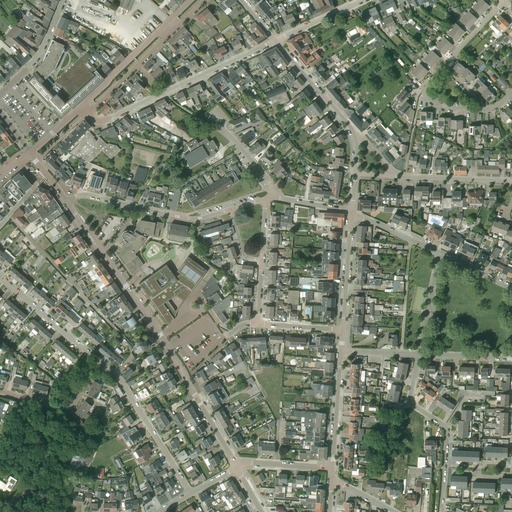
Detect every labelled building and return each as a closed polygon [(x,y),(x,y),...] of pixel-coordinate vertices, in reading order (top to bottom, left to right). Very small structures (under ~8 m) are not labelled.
[(51,11),(53,12),(56,5),(51,2),(50,4),(47,1),(47,2),(42,0),(35,0),(35,1),(40,3),(39,5),(47,11),(48,11),(49,8),(51,11)] [(120,0),(118,6),(116,12),(123,15),(126,10),(129,11),(133,0),(136,0),(140,2),(140,0),(120,0)] [(178,5),(172,0),(164,0),(158,7),(166,14),(169,11),(164,6),(168,2),(170,3),(167,6),(172,11),(178,5)] [(235,0),(224,0),(220,4),(218,6),(224,12),(235,0)] [(315,17),(313,13),(310,7),(306,0),(304,0),(302,2),(306,9),(303,10),(305,14),(307,13),(311,20),(315,17)] [(323,14),(316,0),(311,0),(316,11),(313,13),(315,17),(323,14)] [(316,0),(323,14),(330,10),(335,8),(333,3),(333,2),(332,2),(331,0),(324,0),(327,5),(325,6),(321,0),(316,0)] [(397,9),(392,0),(391,0),(386,2),(389,8),(391,12),(397,9)] [(405,12),(403,7),(405,6),(403,2),(406,0),(398,0),(401,5),(399,6),(402,13),(405,12)] [(490,6),(483,0),(479,0),(480,0),(477,3),(485,11),(490,6)] [(270,9),(266,4),(264,2),(262,3),(256,8),(263,16),(270,11),(269,10),(270,9)] [(387,14),(386,10),(389,8),(386,2),(380,5),(385,16),(387,14)] [(285,10),(282,3),(277,6),(276,5),(270,9),(269,10),(270,11),(263,16),(268,22),(273,17),(274,16),(280,13),(285,10)] [(485,11),(477,3),(473,8),(481,15),(485,11)] [(381,20),(375,7),(369,10),(372,17),(374,20),(374,21),(377,20),(378,22),(381,20)] [(49,21),(53,12),(51,11),(49,8),(48,11),(47,11),(44,17),(49,21)] [(218,21),(207,8),(201,13),(212,26),(218,21)] [(296,20),(292,13),(287,16),(285,11),(286,11),(285,10),(280,13),(285,23),(288,22),(289,24),(296,20)] [(374,20),(372,17),(369,10),(363,13),(367,24),(370,22),(374,20)] [(44,17),(42,20),(39,19),(35,16),(28,11),(25,15),(25,16),(36,24),(46,29),(49,21),(44,17)] [(477,19),(469,11),(465,16),(473,24),(477,19)] [(212,26),(201,13),(196,17),(201,23),(203,22),(207,25),(204,28),(205,29),(203,31),(209,38),(217,32),(212,26)] [(285,23),(280,13),(274,16),(276,21),(274,22),(277,29),(284,26),(283,25),(285,23)] [(36,24),(25,16),(23,20),(32,26),(31,29),(36,32),(35,34),(37,35),(42,37),(46,29),(36,24)] [(384,20),(388,27),(388,29),(395,35),(397,32),(395,30),(399,28),(396,26),(395,24),(392,16),(384,20)] [(473,24),(465,16),(460,21),(468,28),(473,24)] [(496,29),(505,20),(500,16),(495,21),(492,25),(496,29)] [(76,30),(79,25),(61,17),(56,27),(57,27),(68,32),(68,33),(70,29),(76,31),(77,32),(78,31),(76,30)] [(24,28),(26,23),(19,18),(16,25),(24,28)] [(237,29),(242,24),(239,20),(234,25),(237,29)] [(505,30),(510,25),(505,20),(496,29),(494,31),(497,34),(499,32),(500,33),(500,32),(502,33),(504,30),(505,30)] [(261,29),(255,22),(250,27),(252,30),(255,34),(256,33),(257,32),(261,29)] [(465,32),(457,24),(455,23),(453,25),(455,26),(452,29),(461,37),(465,32)] [(222,35),(233,26),(232,24),(220,32),(222,35)] [(23,39),(25,35),(27,32),(22,30),(22,29),(15,26),(11,29),(13,31),(18,34),(18,35),(23,39)] [(66,36),(67,33),(68,32),(57,27),(54,34),(58,36),(63,38),(61,41),(72,46),(73,43),(68,40),(69,38),(66,36)] [(177,35),(186,46),(187,47),(190,45),(187,41),(192,37),(184,27),(177,35)] [(382,40),(370,27),(368,29),(371,34),(374,38),(375,37),(375,38),(376,40),(376,39),(376,40),(379,42),(382,40)] [(461,37),(452,29),(448,34),(456,42),(461,37)] [(8,37),(7,38),(14,44),(22,51),(23,51),(26,48),(15,38),(18,35),(18,34),(13,31),(8,37)] [(37,48),(42,37),(37,35),(36,38),(34,40),(30,38),(33,33),(28,31),(27,32),(25,35),(23,39),(37,48)] [(254,47),(268,38),(263,32),(259,35),(259,36),(259,37),(256,39),(253,34),(251,36),(248,32),(247,31),(244,33),(245,35),(254,47)] [(297,43),(303,39),(306,43),(310,41),(305,33),(294,38),(286,42),(293,51),(300,47),(297,43)] [(499,44),(506,36),(504,33),(496,41),(499,44)] [(186,46),(177,35),(173,38),(177,42),(178,41),(182,46),(178,49),(174,44),(170,41),(166,44),(174,53),(176,55),(180,52),(181,53),(182,52),(182,53),(186,49),(184,48),(186,46)] [(242,47),(240,43),(242,42),(239,35),(235,38),(236,40),(231,43),(235,50),(242,47)] [(364,39),(363,37),(352,44),(353,46),(364,39)] [(453,45),(445,37),(440,42),(448,50),(453,45)] [(216,59),(221,56),(218,49),(217,47),(215,42),(213,38),(210,40),(213,46),(208,48),(209,50),(207,51),(211,59),(215,57),(216,59)] [(64,45),(52,40),(42,62),(38,66),(33,70),(35,72),(32,74),(34,76),(37,79),(39,77),(42,80),(53,70),(64,45)] [(315,48),(310,41),(306,43),(308,46),(301,50),(300,47),(293,51),(298,57),(307,51),(308,51),(311,50),(315,48)] [(444,55),(448,50),(440,42),(436,47),(444,55)] [(27,55),(24,52),(21,55),(17,50),(16,51),(12,46),(11,48),(10,49),(17,55),(15,57),(19,61),(23,66),(31,58),(27,55)] [(31,58),(35,52),(31,49),(27,46),(26,48),(23,51),(24,52),(27,55),(31,58)] [(227,54),(224,46),(218,49),(221,56),(227,54)] [(121,54),(124,51),(118,47),(116,49),(115,48),(111,51),(113,54),(121,62),(125,58),(121,54)] [(426,50),(422,47),(416,54),(419,57),(426,50)] [(269,66),(282,56),(276,48),(261,55),(266,62),(261,66),(262,69),(263,68),(267,67),(267,68),(269,66)] [(306,67),(315,59),(320,56),(323,53),(320,50),(317,52),(316,52),(308,59),(305,56),(308,54),(309,53),(308,51),(307,51),(298,57),(306,67)] [(440,58),(433,51),(432,50),(428,55),(436,63),(440,58)] [(157,54),(164,61),(166,59),(160,52),(157,54)] [(71,108),(103,78),(98,73),(95,76),(91,73),(95,69),(87,60),(90,57),(87,53),(49,88),(43,81),(42,80),(39,77),(37,79),(34,76),(28,81),(29,81),(29,82),(25,85),(57,120),(65,113),(69,110),(69,109),(71,108)] [(6,81),(14,73),(5,64),(7,61),(8,62),(11,58),(7,54),(0,61),(0,72),(5,80),(6,81)] [(121,62),(113,54),(109,58),(116,67),(121,62)] [(436,63),(428,55),(423,60),(432,68),(436,63)] [(105,63),(107,61),(106,60),(103,56),(99,60),(102,63),(96,68),(100,70),(101,69),(107,75),(112,71),(105,63)] [(289,64),(282,56),(269,66),(267,68),(267,67),(267,68),(273,78),(275,77),(279,75),(274,67),(281,62),(285,67),(289,64)] [(163,63),(160,59),(158,57),(155,60),(153,57),(151,59),(143,67),(147,71),(150,68),(154,72),(158,67),(163,63)] [(20,68),(12,58),(11,58),(8,62),(7,61),(5,64),(14,73),(20,68)] [(396,72),(400,69),(391,58),(387,61),(396,72)] [(193,71),(199,68),(195,60),(189,63),(187,59),(182,62),(186,67),(187,68),(190,67),(193,71)] [(499,62),(497,59),(490,64),(494,69),(496,67),(495,65),(499,62)] [(326,74),(325,73),(323,71),(325,70),(325,69),(331,64),(328,60),(313,72),(319,79),(326,74)] [(456,71),(462,65),(458,61),(451,67),(456,71)] [(154,79),(165,68),(163,66),(165,64),(164,62),(163,63),(158,67),(154,72),(151,75),(154,79)] [(179,79),(186,76),(182,68),(186,67),(182,62),(179,65),(181,67),(175,69),(177,72),(176,73),(177,74),(179,79)] [(336,79),(333,75),(335,73),(333,70),(337,67),(341,64),(339,62),(335,65),(325,73),(326,74),(319,79),(323,84),(326,87),(336,79)] [(428,71),(420,63),(416,68),(424,76),(428,71)] [(466,69),(462,65),(456,71),(460,75),(461,75),(466,69)] [(253,80),(241,66),(235,71),(239,76),(242,73),(244,76),(246,78),(243,81),(246,84),(248,87),(250,86),(248,83),(253,80)] [(424,76),(416,68),(411,73),(419,81),(424,76)] [(465,79),(471,72),(467,68),(466,69),(461,75),(465,79)] [(295,80),(293,78),(296,75),(292,69),(280,79),(285,85),(288,83),(289,85),(295,80)] [(234,87),(242,80),(239,76),(235,71),(234,70),(230,73),(230,74),(228,75),(229,77),(227,79),(234,87)] [(474,82),(476,79),(474,78),(476,76),(471,72),(465,79),(470,83),(472,80),(474,82)] [(234,87),(227,79),(222,73),(212,78),(215,83),(216,84),(221,81),(224,85),(220,87),(219,85),(217,86),(224,94),(233,87),(234,87)] [(140,93),(144,89),(141,85),(144,83),(136,74),(133,77),(137,80),(132,85),(140,93)] [(340,76),(336,79),(326,87),(324,88),(328,92),(332,89),(339,83),(341,86),(346,83),(340,76)] [(299,88),(304,84),(298,77),(295,80),(289,85),(288,83),(285,85),(284,85),(288,90),(289,90),(292,87),(296,85),(299,88)] [(508,85),(500,77),(497,80),(504,88),(508,85)] [(224,94),(217,86),(216,84),(215,83),(212,78),(207,81),(217,94),(213,97),(217,103),(225,98),(223,95),(224,94)] [(484,84),(479,80),(478,81),(476,79),(474,82),(476,84),(473,86),(478,90),(484,84)] [(136,97),(140,93),(132,85),(129,81),(126,84),(128,87),(129,85),(132,88),(129,91),(130,91),(126,95),(130,99),(134,95),(136,97)] [(262,91),(268,87),(265,82),(259,86),(262,91)] [(197,95),(203,92),(199,84),(193,87),(197,95)] [(482,94),(487,89),(488,88),(484,84),(478,90),(482,94)] [(285,92),(289,90),(288,90),(284,85),(282,86),(282,87),(264,93),(268,98),(273,104),(275,108),(289,101),(285,92)] [(190,98),(197,95),(193,87),(187,90),(190,98)] [(125,93),(121,89),(113,97),(117,100),(119,102),(121,103),(123,108),(127,105),(122,99),(126,95),(125,93)] [(294,107),(310,95),(308,93),(308,92),(308,91),(307,91),(305,89),(298,94),(301,97),(295,101),(291,104),(294,107)] [(341,99),(345,96),(348,94),(344,90),(340,93),(337,89),(330,95),(336,103),(341,99)] [(407,101),(409,99),(407,97),(409,94),(404,89),(397,97),(394,101),(399,105),(402,107),(407,102),(407,101)] [(492,93),(487,89),(482,94),(481,95),(486,99),(492,93)] [(179,103),(186,100),(182,92),(176,95),(179,103)] [(490,103),(496,97),(492,93),(486,99),(490,103)] [(343,111),(345,113),(350,110),(348,107),(351,104),(347,100),(348,100),(345,96),(341,99),(336,103),(337,103),(343,111)] [(123,108),(121,103),(119,102),(117,100),(113,97),(106,104),(109,108),(111,109),(114,113),(123,108)] [(167,113),(162,109),(168,105),(167,103),(166,103),(164,99),(153,104),(155,108),(158,111),(164,116),(164,115),(167,113)] [(301,120),(312,112),(319,106),(315,101),(308,106),(309,108),(304,112),(302,110),(299,113),(301,116),(293,122),(295,125),(301,120)] [(411,111),(409,108),(411,106),(407,102),(402,107),(396,113),(401,117),(404,113),(410,118),(408,120),(411,123),(413,120),(415,111),(411,111)] [(109,108),(106,104),(99,111),(104,117),(108,114),(106,112),(109,109),(110,110),(111,109),(109,108)] [(316,117),(323,111),(319,106),(312,112),(301,120),(305,125),(311,121),(309,119),(312,116),(312,114),(313,114),(316,117)] [(155,118),(153,115),(150,107),(143,110),(148,121),(155,118)] [(143,123),(148,121),(143,110),(137,113),(141,120),(142,122),(140,125),(150,131),(152,128),(146,125),(143,123)] [(258,124),(266,121),(258,110),(253,113),(256,119),(250,122),(252,127),(258,124)] [(505,122),(510,118),(504,111),(499,116),(505,122)] [(432,120),(433,112),(427,112),(426,121),(432,121),(432,123),(435,123),(436,120),(432,120)] [(364,119),(365,120),(363,123),(360,120),(354,113),(353,114),(349,118),(362,132),(367,129),(366,128),(370,124),(375,119),(370,114),(364,119)] [(331,122),(326,116),(311,127),(316,134),(319,132),(316,129),(322,125),(324,127),(331,122)] [(125,117),(122,120),(119,122),(122,126),(125,124),(129,127),(126,130),(126,131),(127,133),(128,133),(131,130),(132,131),(137,127),(136,125),(137,124),(131,120),(130,121),(125,117)] [(232,130),(247,124),(244,117),(241,118),(238,119),(229,123),(232,130)] [(373,121),(378,127),(378,126),(382,123),(378,118),(377,117),(375,118),(376,118),(373,121)] [(444,127),(445,118),(439,117),(439,120),(436,120),(435,123),(438,123),(438,126),(444,127)] [(92,128),(84,120),(60,144),(59,143),(56,146),(58,148),(66,152),(67,152),(77,142),(78,143),(69,153),(82,159),(87,161),(89,163),(102,150),(111,159),(120,150),(116,146),(109,144),(107,145),(99,137),(98,139),(97,141),(93,138),(94,137),(89,132),(90,132),(89,131),(92,128)] [(463,128),(463,121),(457,120),(457,129),(463,129),(462,131),(463,131),(463,136),(465,136),(466,132),(466,128),(463,128)] [(124,137),(128,133),(127,133),(126,131),(126,130),(122,126),(119,122),(115,125),(120,131),(119,132),(124,137)] [(329,136),(337,130),(333,125),(326,130),(328,132),(322,137),(318,140),(321,143),(323,141),(324,140),(329,136)] [(493,133),(494,125),(487,125),(487,134),(493,134),(493,136),(496,136),(496,133),(493,133)] [(118,136),(113,126),(100,132),(101,136),(104,137),(112,139),(114,137),(118,136)] [(380,129),(378,126),(378,127),(375,129),(372,131),(374,133),(370,136),(375,140),(386,130),(382,127),(380,129)] [(475,135),(475,126),(469,126),(469,128),(466,128),(466,132),(469,132),(469,135),(475,135)] [(254,138),(250,133),(254,129),(252,127),(241,132),(244,136),(241,138),(246,144),(254,138)] [(394,144),(397,140),(398,139),(393,134),(388,128),(386,130),(375,140),(379,145),(382,142),(383,144),(386,141),(389,139),(394,144)] [(323,133),(321,130),(319,132),(316,134),(312,137),(315,140),(319,137),(319,136),(323,133)] [(0,146),(7,142),(10,145),(14,143),(6,132),(0,135),(2,138),(3,141),(0,142),(0,146)] [(344,141),(341,134),(333,138),(336,145),(344,141)] [(276,147),(286,139),(283,135),(273,143),(276,147)] [(436,148),(439,138),(436,137),(435,140),(434,140),(431,147),(432,147),(430,153),(434,155),(436,148)] [(214,150),(217,148),(213,140),(209,142),(207,138),(199,142),(198,140),(197,141),(195,139),(187,144),(189,148),(189,149),(191,152),(183,157),(190,168),(207,157),(208,159),(216,154),(214,150)] [(0,151),(10,145),(7,142),(0,146),(0,151)] [(259,145),(257,142),(249,149),(253,154),(258,150),(260,152),(265,148),(265,147),(262,143),(259,145)] [(406,155),(408,146),(401,144),(399,151),(402,151),(402,154),(406,155)] [(58,159),(66,152),(58,148),(56,146),(43,159),(43,161),(46,164),(49,161),(52,163),(53,162),(57,159),(58,159)] [(420,166),(421,155),(422,151),(422,147),(419,146),(418,150),(417,150),(417,152),(416,153),(410,152),(408,164),(413,165),(413,167),(416,167),(416,165),(420,166)] [(343,152),(343,148),(334,147),(334,155),(335,155),(335,157),(344,159),(345,152),(343,152)] [(400,156),(397,153),(398,151),(394,147),(383,156),(390,164),(400,156)] [(269,158),(274,151),(271,149),(269,152),(267,150),(261,158),(270,165),(273,161),(269,158)] [(428,152),(425,151),(422,151),(421,155),(420,166),(420,168),(429,169),(431,156),(427,156),(428,152)] [(194,208),(239,181),(236,176),(241,174),(238,168),(241,166),(232,152),(223,158),(232,172),(226,175),(226,176),(195,195),(194,194),(190,196),(188,193),(184,195),(191,206),(193,205),(194,208)] [(218,156),(208,160),(210,165),(220,160),(218,156)] [(343,166),(344,159),(335,157),(335,161),(333,161),(333,164),(329,164),(329,167),(338,168),(339,166),(343,166)] [(49,161),(46,164),(53,172),(63,163),(61,161),(58,165),(56,163),(58,161),(59,161),(58,159),(57,159),(53,162),(52,163),(49,161)] [(505,169),(505,160),(499,159),(499,162),(495,162),(489,162),(488,166),(488,173),(499,174),(499,168),(505,169)] [(288,173),(280,165),(282,163),(279,160),(272,166),(275,169),(272,171),(277,177),(280,175),(283,178),(288,173)] [(466,175),(466,170),(469,170),(469,166),(472,166),(472,160),(463,160),(463,167),(456,167),(455,174),(466,175)] [(481,166),(481,160),(475,160),(475,166),(478,166),(478,173),(488,173),(488,166),(481,166)] [(58,177),(59,177),(70,166),(67,163),(65,166),(63,163),(53,172),(58,177)] [(341,178),(342,172),(331,170),(331,171),(325,170),(326,168),(315,166),(315,167),(311,165),(310,167),(312,169),(317,171),(324,172),(331,177),(341,178)] [(70,166),(59,177),(64,182),(71,176),(71,175),(74,172),(73,171),(74,170),(70,166)] [(144,183),(147,170),(140,168),(138,167),(135,175),(133,181),(137,182),(137,181),(138,181),(138,180),(140,181),(140,182),(144,183)] [(82,179),(87,172),(79,168),(74,175),(70,184),(79,187),(82,188),(85,180),(82,179)] [(88,177),(87,180),(90,181),(89,187),(99,189),(102,177),(94,175),(95,172),(92,171),(88,177)] [(333,180),(332,182),(340,183),(341,178),(331,177),(324,172),(317,171),(317,173),(319,174),(320,174),(319,177),(324,178),(327,179),(328,178),(329,179),(333,180)] [(10,179),(3,186),(12,194),(14,196),(18,201),(24,195),(22,193),(32,186),(21,172),(12,178),(10,180),(10,179)] [(113,192),(117,180),(107,177),(105,186),(111,188),(110,192),(113,192)] [(124,197),(128,184),(118,181),(118,180),(117,180),(113,192),(114,193),(115,190),(121,192),(120,195),(124,197)] [(321,191),(321,188),(317,188),(318,184),(316,183),(314,196),(322,197),(323,191),(321,191)] [(131,201),(136,185),(130,184),(125,199),(131,201)] [(11,194),(3,186),(0,188),(0,192),(4,198),(7,202),(8,202),(12,207),(14,204),(10,199),(14,197),(11,194)] [(159,203),(162,193),(166,195),(168,188),(163,186),(161,191),(160,190),(159,191),(156,190),(153,201),(159,203)] [(37,198),(47,190),(40,187),(37,188),(32,193),(37,198)] [(152,187),(150,187),(147,200),(153,201),(156,190),(156,188),(152,187)] [(337,200),(339,188),(333,188),(332,187),(331,187),(332,187),(332,189),(330,189),(330,192),(328,192),(328,193),(331,193),(330,199),(337,200)] [(323,191),(322,197),(330,199),(331,193),(328,193),(328,192),(327,192),(328,189),(324,188),(323,191)] [(390,201),(390,189),(383,189),(383,197),(378,196),(378,203),(378,207),(383,207),(383,201),(390,201)] [(397,199),(397,198),(398,190),(390,189),(390,201),(396,201),(396,208),(398,208),(399,208),(399,204),(400,199),(397,199)] [(47,190),(37,198),(29,204),(32,207),(37,203),(37,202),(39,200),(43,206),(53,198),(47,190)] [(410,202),(410,190),(403,190),(403,199),(400,199),(399,204),(402,204),(403,204),(403,201),(410,202)] [(444,201),(443,198),(444,190),(439,190),(439,192),(433,192),(433,201),(440,202),(440,201),(444,201)] [(457,207),(463,207),(463,198),(461,198),(461,192),(460,192),(460,191),(457,191),(457,192),(453,192),(453,198),(452,198),(443,198),(444,201),(443,208),(442,216),(445,217),(447,210),(448,210),(457,210),(457,207)] [(482,191),(474,191),(474,193),(470,193),(470,192),(467,192),(467,195),(468,195),(468,203),(482,204),(482,191)] [(29,204),(37,198),(32,193),(23,203),(26,207),(24,208),(28,214),(31,212),(34,209),(32,207),(29,204)] [(489,200),(488,200),(487,204),(495,204),(496,201),(497,193),(489,193),(489,200)] [(362,210),(362,206),(376,206),(378,207),(378,203),(376,203),(371,203),(371,200),(366,200),(366,197),(360,196),(359,200),(358,199),(357,210),(362,210)] [(60,207),(53,198),(43,206),(36,211),(36,212),(29,217),(32,222),(40,216),(42,220),(60,207)] [(44,225),(58,214),(63,211),(60,207),(42,220),(43,220),(41,221),(35,225),(38,229),(40,227),(44,224),(44,225)] [(23,212),(19,208),(11,216),(21,226),(25,223),(26,223),(25,222),(24,222),(18,216),(23,212)] [(399,224),(402,216),(396,213),(398,208),(396,208),(394,208),(392,212),(392,213),(395,215),(392,221),(399,224)] [(291,223),(293,210),(289,210),(288,218),(284,218),(284,216),(283,215),(280,215),(279,216),(272,216),(271,222),(281,223),(287,223),(291,223),(292,224),(292,223),(291,223)] [(68,218),(63,211),(58,214),(60,216),(49,224),(52,229),(68,218)] [(309,222),(308,226),(330,227),(330,220),(338,221),(338,227),(343,228),(344,214),(318,213),(317,218),(313,217),(313,222),(309,222)] [(409,219),(402,216),(399,224),(405,227),(409,219)] [(68,218),(52,229),(46,234),(50,238),(52,236),(53,237),(59,233),(60,234),(66,229),(65,227),(71,223),(68,218)] [(123,239),(124,239),(123,240),(127,243),(119,255),(126,264),(126,263),(127,265),(126,266),(132,274),(137,270),(144,265),(137,256),(136,256),(135,254),(136,252),(137,252),(146,238),(145,237),(147,235),(152,236),(152,237),(158,238),(159,229),(163,230),(164,223),(157,222),(157,225),(155,224),(155,223),(140,220),(133,232),(129,230),(129,231),(128,231),(127,231),(126,231),(125,231),(124,231),(123,232),(122,233),(122,234),(122,235),(122,236),(122,237),(122,238),(123,238),(123,239)] [(508,229),(510,225),(495,220),(492,230),(506,235),(508,229)] [(292,228),(292,224),(291,223),(287,223),(281,223),(271,222),(271,228),(278,228),(277,232),(281,232),(281,229),(281,227),(287,227),(287,228),(292,228)] [(221,240),(219,234),(218,231),(217,231),(216,227),(217,226),(216,223),(210,225),(210,226),(204,227),(204,230),(199,232),(201,237),(210,234),(211,237),(212,243),(221,240)] [(223,230),(230,228),(228,223),(227,224),(226,223),(224,224),(224,225),(221,225),(220,223),(216,224),(216,223),(217,226),(216,227),(217,231),(218,231),(219,234),(224,233),(223,230)] [(175,246),(179,226),(171,224),(169,234),(174,235),(172,245),(175,246)] [(439,229),(432,225),(427,236),(431,238),(432,236),(439,239),(442,232),(438,230),(439,229)] [(189,238),(190,233),(187,232),(188,227),(179,226),(175,246),(187,248),(189,241),(188,241),(188,237),(189,238)] [(38,229),(41,233),(43,235),(46,233),(41,227),(40,228),(40,227),(38,229)] [(449,247),(455,234),(446,230),(443,236),(446,238),(443,244),(449,247)] [(76,245),(83,240),(79,233),(72,238),(69,233),(63,238),(66,242),(65,243),(66,246),(72,241),(75,246),(76,245)] [(14,249),(17,245),(15,243),(22,235),(20,234),(10,246),(14,249)] [(461,245),(464,238),(455,234),(449,247),(455,250),(458,243),(461,245)] [(75,257),(89,247),(83,240),(76,245),(79,250),(77,251),(74,247),(70,249),(75,257)] [(470,247),(471,244),(465,241),(460,252),(466,255),(470,247)] [(334,242),(328,242),(326,242),(326,244),(326,250),(338,250),(338,244),(334,243),(334,242)] [(471,244),(470,247),(466,255),(472,257),(476,250),(477,250),(479,247),(471,244)] [(235,252),(233,247),(227,249),(227,251),(217,254),(218,257),(222,256),(235,252)] [(490,250),(483,247),(477,260),(484,263),(489,253),(490,250)] [(497,259),(501,250),(495,247),(492,254),(494,256),(489,267),(495,270),(498,263),(500,260),(497,259)] [(337,259),(338,252),(324,252),(324,253),(322,254),(322,257),(323,258),(324,258),(323,263),(333,264),(333,259),(337,259)] [(87,265),(92,261),(93,262),(97,259),(93,254),(89,257),(90,258),(85,262),(87,265)] [(64,260),(61,256),(55,261),(57,265),(64,260)] [(8,267),(12,261),(8,257),(3,262),(8,267)] [(139,284),(169,326),(174,319),(175,311),(168,300),(175,296),(184,302),(207,271),(188,257),(177,272),(180,274),(175,277),(166,264),(139,284)] [(501,272),(508,259),(505,258),(503,262),(503,261),(501,265),(498,263),(495,270),(501,272)] [(90,270),(100,263),(97,259),(93,262),(92,261),(87,265),(86,266),(90,270)] [(373,264),(373,261),(367,260),(358,259),(358,266),(371,267),(379,268),(379,265),(375,265),(375,264),(373,264)] [(508,264),(510,260),(508,259),(501,272),(507,275),(510,269),(511,266),(508,264)] [(93,274),(103,268),(102,266),(102,265),(101,264),(100,264),(100,263),(90,270),(90,271),(93,274)] [(333,266),(333,264),(323,263),(322,263),(321,267),(316,267),(315,270),(321,271),(337,272),(337,266),(333,266)] [(246,279),(247,266),(242,265),(241,276),(240,276),(239,283),(243,284),(243,278),(246,279)] [(253,266),(247,266),(246,279),(243,278),(243,284),(247,284),(248,279),(249,279),(250,273),(252,273),(253,266)] [(17,272),(12,268),(8,273),(13,277),(17,272)] [(96,279),(106,272),(106,271),(105,270),(103,268),(93,274),(93,275),(96,279)] [(336,279),(337,272),(321,271),(315,270),(315,271),(311,270),(311,274),(318,274),(318,277),(322,277),(322,274),(328,275),(328,279),(336,279)] [(22,276),(17,272),(13,277),(18,281),(22,276)] [(95,286),(109,276),(108,274),(108,273),(107,273),(106,272),(96,279),(97,281),(93,283),(95,286)] [(73,281),(80,277),(77,273),(71,278),(73,281)] [(27,280),(22,276),(18,281),(23,285),(27,280)] [(100,289),(112,280),(112,279),(111,278),(109,276),(95,286),(91,289),(93,292),(99,288),(100,289)] [(230,295),(221,301),(215,293),(220,290),(217,284),(219,281),(212,276),(206,284),(207,284),(208,285),(202,292),(203,292),(201,293),(206,300),(210,297),(212,299),(211,300),(215,305),(211,308),(222,324),(227,320),(222,312),(229,307),(230,295)] [(290,278),(290,286),(297,287),(298,278),(290,278)] [(32,284),(27,280),(23,285),(27,289),(32,284)] [(100,298),(116,286),(114,282),(112,280),(100,289),(101,290),(103,289),(105,291),(99,295),(100,298)] [(81,290),(86,286),(83,282),(78,285),(81,290)] [(335,286),(336,283),(318,282),(317,291),(335,292),(335,289),(336,289),(336,286),(335,286)] [(251,293),(251,288),(244,287),(244,285),(239,284),(238,286),(238,289),(237,293),(251,293)] [(112,296),(120,291),(116,286),(100,298),(101,298),(99,299),(102,301),(111,294),(112,296)] [(281,289),(281,286),(273,286),(273,288),(267,288),(267,294),(274,295),(284,295),(285,294),(283,293),(283,292),(280,291),(280,289),(281,289)] [(35,296),(40,291),(35,287),(31,292),(35,296)] [(60,297),(60,296),(64,292),(62,290),(58,294),(56,296),(58,299),(60,297)] [(298,305),(299,291),(288,290),(287,305),(286,313),(290,313),(289,320),(297,320),(298,311),(297,311),(297,305),(298,305)] [(368,294),(369,291),(361,290),(361,296),(356,296),(355,302),(360,302),(370,303),(376,304),(377,299),(370,298),(370,297),(365,297),(365,294),(368,294)] [(40,300),(44,295),(40,291),(35,296),(40,300)] [(111,308),(126,299),(122,294),(108,304),(111,308)] [(286,298),(286,296),(284,296),(284,295),(274,295),(267,294),(266,300),(276,301),(276,304),(283,304),(283,301),(278,301),(278,298),(281,298),(281,297),(286,298)] [(49,300),(44,295),(40,300),(45,304),(49,300)] [(52,297),(49,300),(45,304),(50,309),(54,304),(56,301),(52,297)] [(325,307),(326,307),(334,307),(335,298),(326,298),(326,303),(323,303),(323,307),(325,307)] [(129,303),(126,299),(111,308),(106,312),(103,314),(104,316),(105,316),(106,316),(108,318),(112,314),(118,310),(120,308),(122,311),(130,305),(129,303)] [(8,309),(12,304),(7,300),(3,305),(8,309)] [(60,314),(64,308),(67,305),(61,300),(58,304),(59,304),(55,309),(60,314)] [(8,309),(12,313),(17,308),(12,304),(8,309)] [(124,317),(134,310),(130,305),(122,311),(120,312),(122,316),(123,315),(124,317)] [(15,320),(22,312),(17,308),(12,313),(10,316),(15,320)] [(69,313),(64,308),(60,314),(65,318),(69,313)] [(333,314),(333,311),(326,311),(326,316),(324,316),(323,322),(329,322),(329,319),(333,319),(334,314),(333,314)] [(22,322),(27,316),(22,312),(15,320),(20,324),(22,322)] [(74,317),(69,313),(65,318),(69,322),(74,317)] [(370,315),(364,315),(354,314),(353,326),(362,327),(363,321),(373,322),(373,321),(377,321),(378,320),(381,321),(382,316),(375,316),(370,315)] [(133,325),(137,322),(133,316),(126,321),(123,317),(124,317),(123,315),(122,316),(117,321),(125,331),(127,329),(128,330),(134,326),(133,325)] [(78,321),(74,317),(69,322),(74,326),(78,321)] [(36,326),(38,323),(33,319),(28,324),(33,329),(36,326)] [(38,333),(43,327),(38,323),(36,326),(33,329),(31,331),(36,335),(38,333)] [(87,328),(82,324),(77,329),(82,333),(87,328)] [(377,335),(377,328),(362,327),(353,326),(353,333),(361,333),(361,334),(369,335),(369,334),(377,335)] [(43,337),(47,331),(43,327),(38,333),(43,337)] [(91,332),(87,328),(82,333),(87,337),(91,332)] [(48,341),(52,336),(47,331),(43,337),(48,341)] [(96,336),(91,332),(87,337),(92,341),(96,336)] [(396,346),(396,344),(397,344),(397,339),(396,339),(397,335),(388,335),(388,345),(392,345),(392,346),(396,346)] [(101,340),(96,336),(92,341),(97,345),(101,340)] [(297,346),(297,338),(286,337),(285,345),(297,346)] [(332,346),(333,338),(325,337),(323,337),(320,337),(318,337),(317,348),(324,349),(324,348),(330,349),(331,346),(332,346)] [(308,346),(309,339),(297,338),(297,346),(308,346)] [(25,348),(29,343),(24,339),(20,344),(25,348)] [(57,349),(62,344),(57,340),(52,345),(57,349)] [(150,344),(149,343),(148,343),(148,342),(147,342),(146,340),(142,343),(141,342),(139,344),(140,346),(136,348),(137,349),(135,351),(137,354),(140,352),(140,353),(141,353),(142,353),(143,353),(144,352),(143,351),(150,346),(150,345),(150,344)] [(241,353),(239,348),(238,349),(234,343),(229,346),(238,360),(237,360),(239,363),(242,363),(237,355),(241,353)] [(62,354),(67,348),(62,344),(57,349),(62,354)] [(107,349),(102,345),(98,350),(103,354),(107,349)] [(238,360),(229,346),(224,349),(228,355),(230,354),(234,362),(235,362),(237,360),(238,360)] [(67,358),(72,352),(67,348),(62,354),(67,358)] [(333,360),(334,353),(324,352),(324,349),(317,348),(317,353),(320,353),(320,355),(322,355),(321,359),(333,360)] [(112,353),(107,349),(103,354),(108,358),(112,353)] [(120,354),(115,350),(112,353),(108,358),(113,363),(119,355),(120,354)] [(72,362),(76,357),(72,352),(67,358),(72,362)] [(161,359),(157,352),(146,358),(152,368),(157,365),(156,362),(161,359)] [(222,359),(224,357),(219,352),(215,356),(228,369),(230,368),(226,364),(222,359)] [(129,363),(134,358),(131,353),(126,361),(129,363)] [(124,359),(119,355),(113,363),(117,367),(124,359)] [(228,369),(215,356),(211,360),(216,365),(218,364),(222,368),(224,370),(226,368),(227,370),(228,369)] [(167,368),(164,362),(158,365),(161,371),(167,368)] [(235,372),(245,366),(243,362),(242,363),(239,363),(237,365),(233,367),(235,372)] [(333,370),(333,363),(315,362),(314,367),(324,367),(324,369),(333,370)] [(198,378),(215,368),(211,363),(206,366),(208,369),(203,372),(201,370),(195,373),(198,378)] [(450,375),(450,367),(443,366),(443,370),(442,370),(442,375),(450,375)] [(134,372),(129,367),(122,373),(127,379),(134,372)] [(206,377),(211,374),(217,370),(215,368),(198,378),(201,383),(207,379),(206,377)] [(499,380),(499,377),(503,377),(503,369),(496,369),(495,376),(495,380),(499,380)] [(509,392),(510,369),(503,369),(503,377),(506,377),(506,383),(502,383),(502,392),(509,392)] [(172,376),(171,374),(171,373),(170,371),(169,371),(169,370),(161,375),(164,380),(160,383),(156,385),(158,387),(161,386),(165,383),(173,378),(172,376)] [(10,382),(11,376),(12,373),(6,371),(5,376),(0,375),(0,383),(5,385),(6,381),(10,382)] [(405,380),(406,375),(397,373),(396,378),(389,377),(388,380),(391,380),(400,382),(400,379),(405,380)] [(233,374),(227,377),(229,382),(236,378),(233,374)] [(245,388),(254,382),(251,377),(242,383),(245,388)] [(19,388),(21,380),(14,378),(12,386),(19,388)] [(177,384),(176,383),(175,381),(173,378),(165,383),(170,392),(176,388),(174,385),(177,384)] [(114,385),(99,379),(98,382),(113,388),(114,385)] [(28,382),(21,380),(19,388),(26,390),(28,382)] [(399,386),(400,382),(391,380),(390,383),(389,382),(387,389),(391,389),(400,392),(401,386),(399,386)] [(99,391),(102,385),(94,381),(91,388),(99,391)] [(222,387),(219,382),(216,383),(214,381),(203,387),(206,393),(213,389),(214,391),(222,387)] [(323,391),(331,392),(332,385),(332,382),(325,381),(325,385),(323,385),(320,385),(320,384),(310,384),(310,389),(313,390),(316,390),(323,391)] [(361,385),(361,382),(350,381),(350,388),(353,388),(353,393),(360,394),(361,394),(361,388),(361,385)] [(428,394),(433,386),(428,382),(427,385),(421,382),(419,385),(424,389),(421,394),(425,397),(428,393),(428,394)] [(39,394),(41,385),(34,384),(32,392),(39,394)] [(46,395),(48,387),(41,385),(39,394),(46,395)] [(430,400),(436,391),(440,393),(443,387),(442,386),(440,385),(438,389),(433,386),(428,394),(428,393),(425,397),(428,398),(427,398),(429,400),(430,399),(430,400)] [(214,405),(219,403),(222,400),(228,397),(223,387),(222,387),(217,390),(214,392),(214,391),(208,395),(210,400),(211,401),(214,405)] [(96,398),(99,391),(91,388),(88,395),(96,398)] [(331,398),(331,392),(323,391),(316,390),(313,390),(310,389),(310,390),(308,390),(307,390),(307,395),(315,396),(315,393),(322,393),(322,397),(331,398)] [(359,400),(360,394),(353,393),(352,399),(351,399),(351,405),(362,406),(362,403),(359,402),(359,400)] [(398,402),(399,397),(389,395),(388,394),(386,403),(392,404),(393,401),(398,402)] [(116,411),(124,406),(123,406),(124,404),(123,403),(121,403),(120,401),(119,402),(116,396),(110,399),(108,404),(111,410),(115,408),(116,411)] [(443,408),(448,401),(441,397),(436,404),(443,408)] [(162,410),(156,399),(146,405),(150,412),(153,411),(155,414),(162,410)] [(87,412),(92,406),(85,401),(80,407),(87,412)] [(106,406),(96,401),(95,401),(93,404),(101,408),(101,409),(104,410),(106,406)] [(449,413),(454,405),(448,401),(443,408),(449,413)] [(173,416),(179,425),(197,416),(189,402),(176,410),(177,413),(176,414),(173,416)] [(217,417),(234,407),(233,404),(228,407),(227,405),(222,408),(219,403),(214,405),(211,407),(217,417)] [(230,414),(237,410),(237,409),(235,406),(234,407),(217,417),(220,423),(231,416),(230,414)] [(82,418),(87,412),(80,407),(75,413),(82,418)] [(325,419),(325,413),(295,411),(295,410),(292,410),(291,416),(307,418),(307,417),(325,419)] [(167,419),(162,411),(155,416),(157,419),(155,420),(159,427),(160,429),(161,429),(161,430),(165,428),(164,426),(170,423),(167,419)] [(240,418),(237,412),(231,416),(220,423),(223,428),(233,422),(240,418)] [(134,422),(129,415),(123,418),(123,419),(120,421),(124,428),(123,428),(124,428),(118,432),(119,433),(120,435),(128,430),(126,427),(134,422)] [(199,422),(200,422),(197,416),(179,425),(178,426),(179,429),(191,423),(193,426),(199,422)] [(360,429),(360,426),(361,417),(351,416),(351,419),(350,422),(350,428),(360,429)] [(85,427),(80,420),(75,423),(80,432),(82,431),(82,429),(85,427)] [(205,430),(202,424),(201,425),(199,422),(193,426),(198,434),(205,430)] [(236,428),(233,422),(223,428),(228,436),(229,435),(231,437),(238,433),(240,432),(242,431),(241,429),(234,432),(233,430),(236,428)] [(360,435),(360,429),(350,428),(349,434),(350,434),(350,440),(358,440),(358,435),(360,435)] [(240,436),(248,432),(246,429),(243,430),(242,431),(240,432),(238,433),(231,437),(233,443),(241,439),(240,436)] [(141,432),(140,430),(138,431),(137,431),(131,435),(130,433),(123,438),(126,442),(132,440),(134,443),(143,438),(140,433),(141,432)] [(177,441),(184,437),(181,432),(174,436),(175,439),(169,443),(174,450),(180,447),(177,441)] [(213,444),(209,437),(205,440),(203,437),(195,442),(197,445),(202,442),(203,444),(206,448),(213,444)] [(237,448),(249,441),(247,438),(242,441),(241,439),(233,443),(237,448)] [(268,454),(268,444),(262,444),(262,441),(258,441),(258,446),(258,451),(261,451),(261,454),(262,454),(263,453),(265,454),(268,454)] [(152,451),(147,444),(135,451),(139,458),(136,460),(139,464),(151,457),(148,453),(152,451)] [(328,447),(323,447),(313,446),(313,449),(310,449),(310,451),(306,451),(306,453),(299,453),(299,459),(325,461),(327,459),(328,447)] [(206,452),(204,449),(201,451),(198,448),(194,450),(195,452),(198,456),(200,455),(206,452)] [(79,473),(83,462),(87,453),(76,449),(68,468),(79,473)] [(89,464),(95,451),(89,449),(87,453),(83,462),(89,464)] [(185,454),(184,451),(177,455),(180,461),(185,458),(187,457),(185,454)] [(221,462),(217,455),(212,458),(211,456),(212,456),(210,453),(203,456),(205,460),(207,458),(208,460),(211,465),(209,466),(211,470),(217,467),(216,464),(221,462)] [(431,482),(431,479),(432,467),(432,462),(432,456),(429,455),(429,456),(425,456),(425,457),(418,457),(418,467),(422,468),(422,480),(422,482),(431,482)] [(162,465),(159,460),(149,466),(152,473),(161,467),(160,466),(162,465)] [(357,471),(357,464),(355,464),(355,463),(345,463),(344,469),(351,469),(351,471),(357,471)] [(199,477),(197,475),(200,473),(195,465),(192,467),(193,469),(190,471),(191,473),(189,474),(193,481),(199,477)] [(258,483),(265,479),(267,479),(267,473),(261,473),(255,476),(258,483)] [(162,482),(159,477),(158,474),(154,477),(151,478),(157,487),(153,489),(158,496),(164,493),(159,484),(162,482)] [(286,483),(286,475),(279,474),(279,478),(275,478),(275,486),(282,487),(282,486),(282,483),(286,483)] [(302,488),(303,480),(304,480),(304,476),(296,475),(296,479),(292,479),(292,487),(296,487),(302,488)] [(6,485),(0,481),(0,489),(4,491),(5,492),(6,489),(10,491),(17,480),(10,476),(7,480),(9,481),(6,485)] [(317,485),(317,480),(318,480),(318,477),(317,477),(317,476),(313,476),(313,477),(309,477),(309,488),(325,489),(324,489),(324,485),(317,485)] [(174,484),(171,479),(171,480),(170,479),(167,480),(167,479),(163,481),(165,483),(169,490),(174,487),(173,485),(174,484)] [(234,485),(232,481),(231,481),(230,479),(223,483),(226,489),(228,488),(234,485)] [(384,489),(385,484),(376,483),(376,481),(368,480),(367,488),(371,488),(371,490),(377,491),(377,493),(382,493),(383,489),(384,489)] [(392,482),(387,481),(387,490),(390,490),(390,494),(401,495),(402,483),(398,482),(398,485),(391,484),(392,482)] [(152,500),(148,494),(153,491),(148,483),(145,485),(147,489),(140,493),(141,497),(145,504),(146,503),(146,504),(148,503),(148,502),(152,500)] [(228,493),(237,489),(234,484),(234,485),(228,488),(226,489),(225,489),(226,491),(224,492),(218,495),(220,498),(223,496),(224,496),(228,493)] [(82,504),(83,496),(82,496),(83,493),(79,493),(77,496),(75,495),(77,491),(78,492),(80,488),(74,486),(70,495),(69,498),(74,499),(73,503),(82,504)] [(282,493),(282,487),(275,486),(274,497),(284,498),(285,493),(282,493)] [(324,496),(325,489),(309,488),(305,488),(305,490),(305,491),(316,492),(316,496),(324,496)] [(233,496),(235,495),(239,493),(237,489),(228,493),(224,496),(226,500),(233,496)] [(139,507),(137,500),(134,500),(134,497),(133,497),(132,491),(129,491),(130,498),(131,501),(133,508),(139,507)] [(110,506),(110,492),(108,492),(107,499),(105,498),(105,492),(101,492),(101,498),(104,499),(103,511),(110,511),(110,506)] [(210,498),(206,492),(199,496),(202,502),(210,498)] [(229,504),(243,496),(241,492),(239,493),(235,495),(233,496),(226,500),(225,501),(226,502),(227,505),(229,504)] [(416,506),(417,494),(408,493),(407,505),(416,506)] [(233,508),(245,500),(243,496),(229,504),(227,505),(230,509),(233,508)] [(346,502),(345,508),(356,509),(359,509),(359,506),(356,506),(357,503),(357,501),(360,503),(361,501),(356,498),(355,500),(348,499),(348,502),(346,502)] [(133,508),(131,501),(124,502),(125,510),(133,508)] [(323,510),(324,503),(305,502),(305,505),(313,505),(312,510),(315,510),(323,510)]
